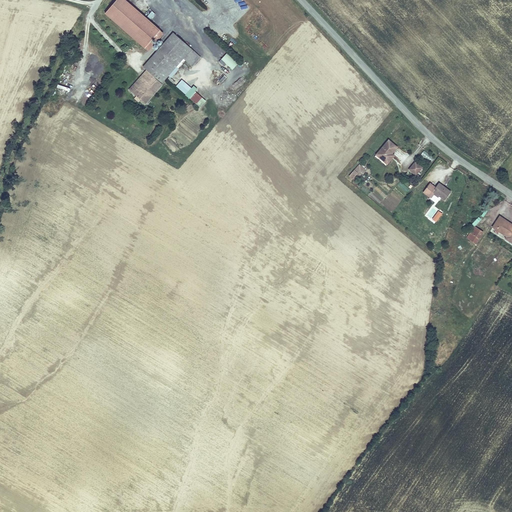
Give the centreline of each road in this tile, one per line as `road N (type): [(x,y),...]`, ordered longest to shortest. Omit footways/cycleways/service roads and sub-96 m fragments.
road 1 (tertiary): [(300,0),(425,131),(511,195)]
road 2 (track): [(90,19),(27,119),(0,191)]
